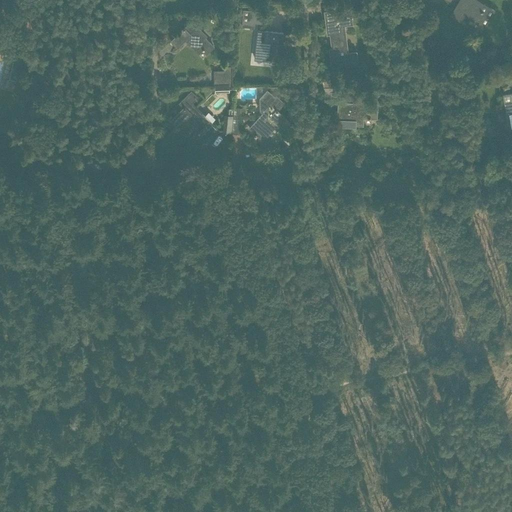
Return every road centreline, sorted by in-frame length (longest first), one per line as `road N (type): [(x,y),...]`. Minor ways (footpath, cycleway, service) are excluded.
road 1 (track): [(237,173),(309,406),(0,478)]
road 2 (residential): [(448,184),(413,0)]
road 3 (residential): [(317,180),(306,0)]
road 4 (unclassified): [(152,164),(317,180)]
road 5 (residential): [(152,164),(154,0)]
road 6 (unclassified): [(0,157),(152,164)]
road 7 (unclassified): [(317,180),(448,184)]
